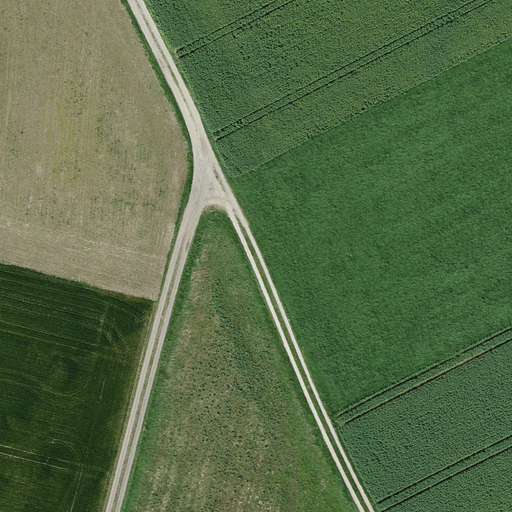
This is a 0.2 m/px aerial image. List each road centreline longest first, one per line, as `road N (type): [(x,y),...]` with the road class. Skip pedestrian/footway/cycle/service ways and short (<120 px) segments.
road 1 (track): [(115,511),(181,251),(215,177),(131,0)]
road 2 (track): [(215,177),(364,511)]
